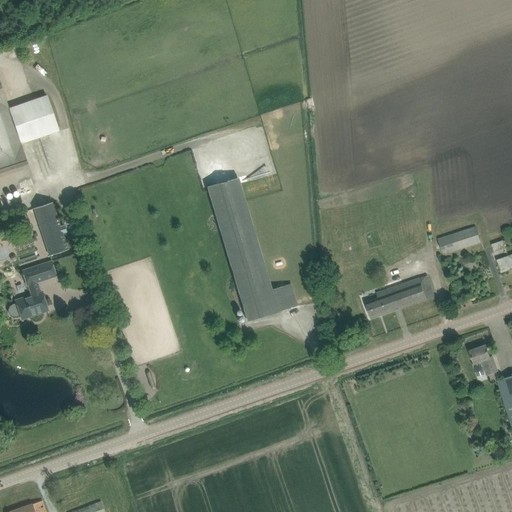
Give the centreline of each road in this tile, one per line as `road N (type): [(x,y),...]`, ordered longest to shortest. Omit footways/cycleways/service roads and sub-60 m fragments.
road 1 (tertiary): [(0,485),(511,306)]
road 2 (unknown): [(62,185),(229,131),(253,139),(261,154)]
road 3 (unknown): [(62,185),(72,120),(67,95),(45,65),(0,59)]
